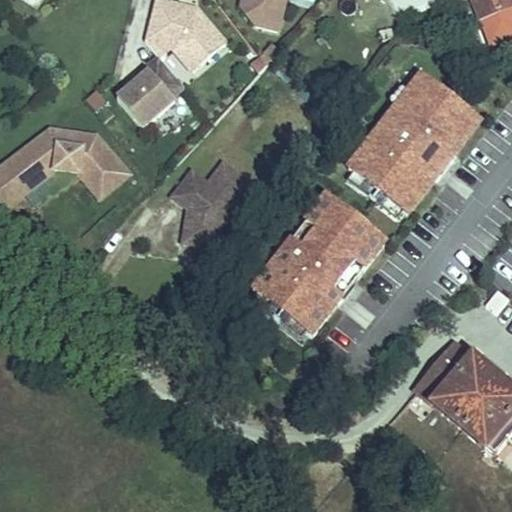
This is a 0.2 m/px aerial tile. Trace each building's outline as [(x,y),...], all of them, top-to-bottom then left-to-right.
[(242,0),(240,9),(255,28),(278,34),(286,0),(242,0)] [(471,0),(480,21),(511,9),(511,8),(508,0),(471,0)] [(196,13),(155,3),(145,44),(158,60),(171,49),(193,74),(225,47),(196,13)] [(272,47),(264,56),(271,64),(280,54),(272,47)] [(271,64),(264,56),(260,60),(267,69),(271,64)] [(184,90),(158,60),(145,72),(148,76),(133,89),(117,102),(142,132),(174,105),(171,101),(184,90)] [(267,69),(260,60),(251,66),(260,77),(267,69)] [(130,85),(133,89),(148,76),(145,72),(130,85)] [(451,161),(480,124),(423,80),(400,109),(398,108),(348,172),(407,218),(439,177),(433,172),(445,157),(451,161)] [(100,203),(129,179),(96,140),(50,133),(0,171),(0,215),(54,174),(79,178),(100,203)] [(439,177),(451,161),(445,157),(433,172),(439,177)] [(208,186),(192,174),(172,199),(188,212),(182,246),(217,251),(221,226),(251,188),(223,166),(208,186)] [(384,247),(327,203),(305,232),(302,230),(253,294),(312,340),(342,301),(336,297),(348,282),(354,286),(384,247)] [(342,301),(354,286),(348,282),(336,297),(342,301)] [(511,385),(509,383),(503,390),(491,379),(455,348),(417,393),(494,459),(506,444),(511,446),(511,385)] [(496,372),(491,379),(503,390),(509,383),(496,372)]
